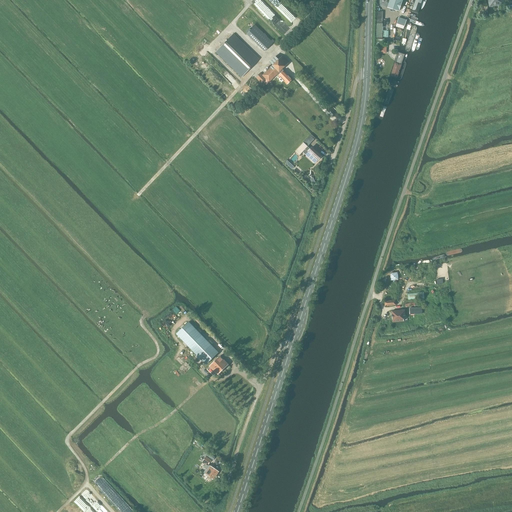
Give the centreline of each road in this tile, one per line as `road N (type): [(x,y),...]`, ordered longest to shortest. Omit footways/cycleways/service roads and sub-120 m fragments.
road 1 (primary): [(237,511),(363,118),(369,0)]
road 2 (track): [(112,511),(67,443),(154,355),(141,325),(147,313)]
road 3 (track): [(57,511),(190,394)]
road 4 (track): [(228,99),(136,197)]
